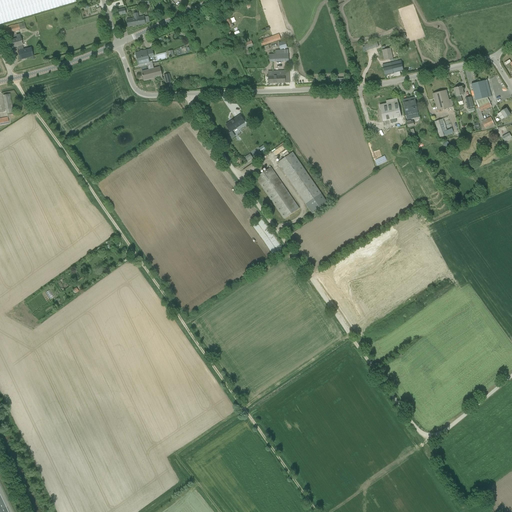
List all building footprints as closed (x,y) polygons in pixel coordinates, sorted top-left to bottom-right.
[(0,0),(0,24),(76,3),(75,0),(0,0)] [(145,24),(149,23),(148,16),(144,17),(139,17),(138,13),(133,14),(134,18),(127,20),(128,27),(145,24)] [(4,28),(5,34),(19,30),(18,24),(13,25),(9,26),(10,27),(4,28)] [(401,33),(394,35),(396,42),(403,40),(401,33)] [(279,34),(260,41),(262,46),(281,40),(279,34)] [(20,60),(33,56),(31,48),(23,50),(22,46),(23,46),(21,37),(11,40),(13,48),(18,47),(19,51),(18,52),(20,60)] [(251,41),(240,45),(242,50),(253,46),(251,41)] [(281,50),(287,47),(285,41),(278,43),(281,50)] [(391,48),(382,51),(384,61),(394,59),(391,48)] [(150,62),(149,57),(154,56),(152,49),(135,53),(138,65),(139,65),(139,68),(148,66),(148,65),(153,64),(152,62),(150,62)] [(393,74),(391,63),(382,65),(385,76),(393,74)] [(148,65),(148,66),(149,70),(142,72),(143,75),(143,76),(144,81),(151,79),(151,78),(162,75),(160,67),(154,69),(153,64),(148,65)] [(285,83),(290,83),(289,71),(268,72),(269,84),(285,83)] [(471,84),(473,89),(476,101),(478,106),(475,107),(482,131),(495,126),(491,117),(484,120),(481,112),(492,107),(487,98),(491,97),(487,80),(484,81),(471,84)] [(462,87),(455,88),(458,103),(463,102),(461,96),(464,96),(462,87)] [(448,100),(446,91),(433,94),(438,111),(451,108),(453,107),(451,100),(448,100)] [(10,94),(3,95),(7,114),(13,113),(10,94)] [(402,100),(406,116),(418,113),(414,98),(402,100)] [(383,121),(401,117),(398,101),(380,106),(383,121)] [(510,115),(506,109),(500,112),(497,114),(501,121),(504,119),(510,115)] [(231,132),(245,123),(240,116),(226,125),(231,132)] [(448,117),(435,122),(440,138),(454,133),(448,117)] [(509,133),(502,137),(505,142),(511,138),(509,133)] [(328,203),(321,194),(293,152),(277,163),(306,205),(312,214),(328,203)] [(284,219),(299,209),(271,167),(255,178),(284,219)] [(402,250),(422,237),(415,227),(395,240),(402,250)] [(397,246),(358,269),(364,281),(404,258),(397,246)] [(432,250),(350,299),(346,291),(335,298),(342,310),(346,307),(355,321),(371,311),(373,313),(402,296),(405,302),(411,298),(407,291),(410,289),(410,288),(427,277),(431,284),(436,281),(432,273),(442,267),(432,250)]
